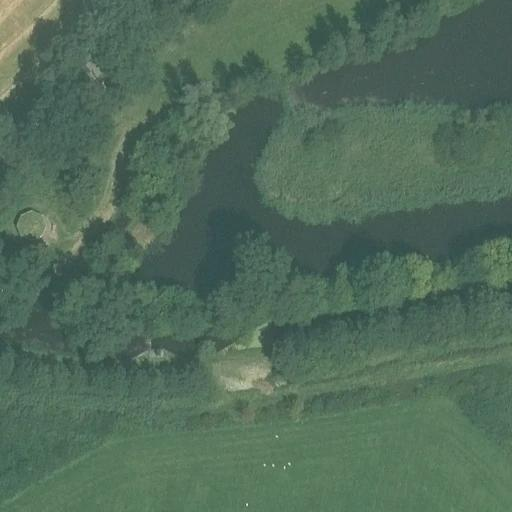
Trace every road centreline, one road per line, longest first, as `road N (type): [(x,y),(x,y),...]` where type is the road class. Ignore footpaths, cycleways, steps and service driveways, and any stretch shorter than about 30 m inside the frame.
road 1 (track): [(511,362),(219,413),(89,416),(0,399)]
road 2 (unclassified): [(0,160),(158,0)]
